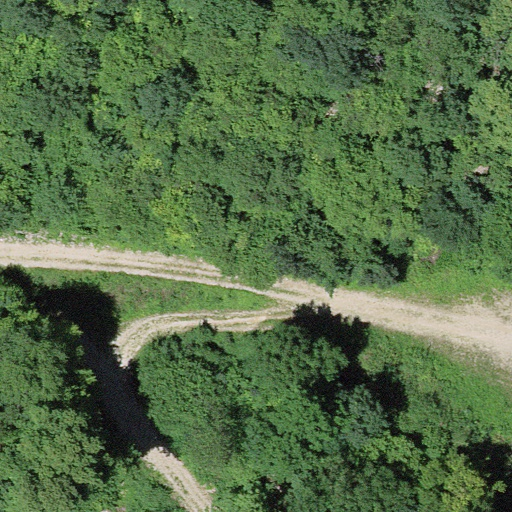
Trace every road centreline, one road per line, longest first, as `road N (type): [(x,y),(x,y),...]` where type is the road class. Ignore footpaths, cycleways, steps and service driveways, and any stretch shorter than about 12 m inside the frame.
road 1 (track): [(0,256),(117,261),(511,327)]
road 2 (track): [(0,263),(103,380),(200,511)]
road 3 (track): [(103,380),(142,332),(197,317),(388,301)]
